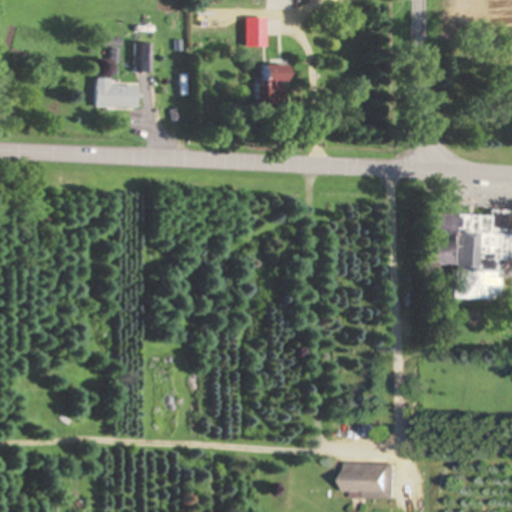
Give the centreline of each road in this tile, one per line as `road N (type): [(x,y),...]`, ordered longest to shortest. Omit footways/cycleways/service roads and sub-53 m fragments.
road 1 (tertiary): [(511,161),(0,142)]
road 2 (residential): [(431,159),(423,0)]
